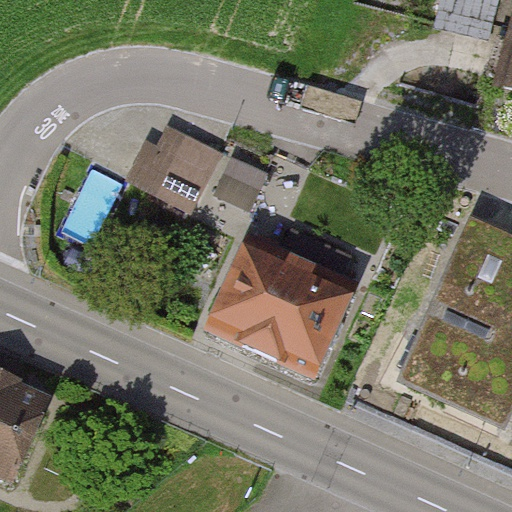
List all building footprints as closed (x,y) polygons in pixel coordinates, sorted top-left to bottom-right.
[(500,0),(447,0),(440,27),(490,39),(500,0)] [(511,46),(500,43),(488,86),(511,92),(511,46)] [(207,183),(146,153),(132,181),(193,211),(207,183)] [(511,250),(475,234),(409,379),(506,422),(511,409),(511,250)] [(254,245),(214,333),(316,379),(356,290),(332,279),(343,255),(299,235),(287,260),(254,245)] [(0,388),(0,477),(26,488),(56,411),(0,388)]
